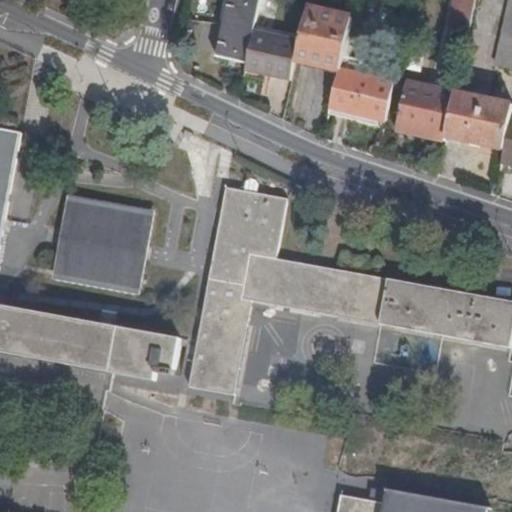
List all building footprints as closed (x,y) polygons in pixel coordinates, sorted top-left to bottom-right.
[(230,0),(218,58),(248,65),(256,32),(263,0),(262,0),(261,0),(230,0)] [(456,0),(451,25),(470,29),(476,0),(456,0)] [(511,0),(498,64),(511,67),(511,0)] [(349,53),(356,20),(309,9),(301,44),(299,55),(297,61),(341,71),(330,115),(331,116),(335,117),(345,72),(349,53)] [(248,65),(246,73),(292,84),(297,61),(299,55),(301,44),(256,32),(248,65)] [(395,84),(345,72),(335,117),(385,128),(386,129),(395,84)] [(407,133),(417,84),(409,82),(398,132),(407,133)] [(457,93),(417,84),(407,133),(446,141),(447,137),(455,101),(457,93)] [(511,104),(457,93),(455,101),(447,137),(507,150),(511,124),(511,104)] [(385,128),(335,117),(334,123),(383,135),(385,128)] [(0,262),(25,131),(0,126),(0,262)] [(511,302),(278,261),(290,202),(228,190),(191,389),(235,398),(248,327),(240,326),(245,302),(511,349),(511,302)] [(153,217),(72,201),(58,277),(138,292),(153,217)] [(0,353),(157,383),(159,375),(176,378),(183,341),(0,306),(0,353)] [(490,511),(491,508),(388,489),(386,503),(342,495),(338,511),(490,511)]
